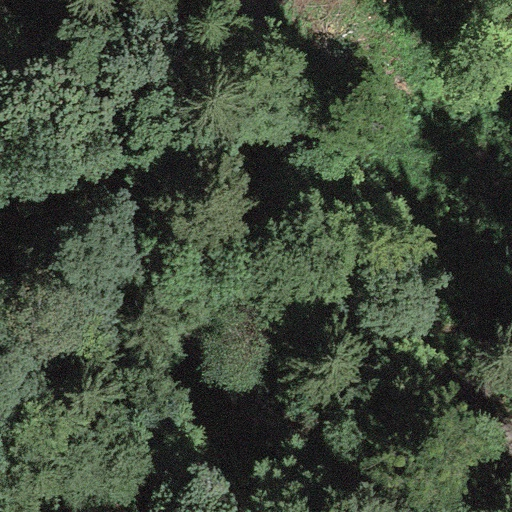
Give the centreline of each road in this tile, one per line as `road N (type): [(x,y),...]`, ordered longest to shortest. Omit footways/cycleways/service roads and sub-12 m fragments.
road 1 (track): [(380,511),(254,412),(195,338),(0,16)]
road 2 (track): [(248,0),(275,109),(354,311),(416,376),(511,448)]
